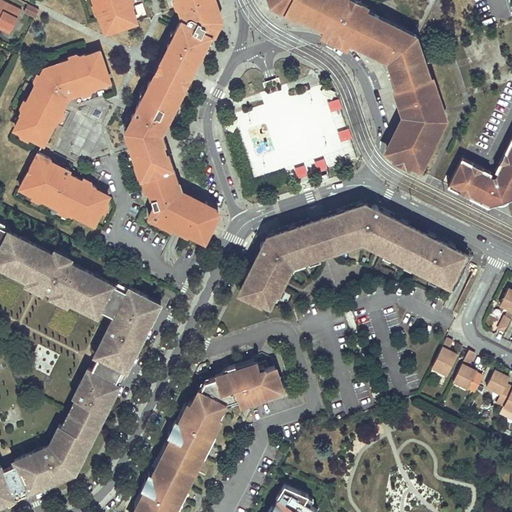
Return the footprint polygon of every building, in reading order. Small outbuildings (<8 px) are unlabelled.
[(0,0),(0,28),(9,33),(21,9),(2,0),(0,0)] [(100,16),(105,31),(135,21),(130,6),(132,5),(130,0),(92,0),(98,16),(100,16)] [(169,63),(190,74),(208,37),(222,10),(218,0),(181,0),(186,14),(199,10),(202,20),(196,18),(195,18),(194,19),(193,20),(192,22),(192,24),(196,26),(195,29),(185,24),(173,47),(174,48),(170,56),(172,57),(169,63)] [(278,0),(277,0),(274,6),(297,17),(305,22),(313,26),(318,28),(321,30),(319,33),(326,37),(331,27),(288,5),(278,0)] [(278,0),(288,5),(331,27),(334,21),(340,11),(343,4),(335,0),(278,0)] [(366,7),(359,3),(359,2),(355,0),(335,0),(343,4),(340,11),(345,13),(352,16),(355,10),(379,22),(384,20),(365,11),(366,7)] [(35,16),(38,9),(27,3),(23,11),(34,16),(35,16)] [(199,10),(186,14),(188,19),(185,24),(195,29),(196,26),(192,24),(192,22),(193,20),(194,19),(195,18),(196,18),(202,20),(199,10)] [(208,37),(190,74),(196,77),(225,20),(222,10),(208,37)] [(345,13),(340,11),(334,21),(340,24),(346,27),(343,33),(383,52),(387,43),(400,49),(404,61),(386,66),(390,77),(393,86),(397,98),(399,104),(401,111),(419,105),(424,122),(418,134),(399,124),(396,131),(389,144),(421,161),(438,128),(434,127),(438,119),(435,111),(439,110),(431,87),(427,85),(422,71),(425,68),(418,45),(414,46),(410,37),(403,34),(404,31),(384,20),(379,22),(355,10),(352,16),(345,13)] [(331,27),(326,37),(326,38),(331,41),(338,44),(338,43),(343,33),(346,27),(340,24),(334,21),(331,27)] [(404,31),(403,34),(410,37),(414,46),(418,45),(416,39),(404,31)] [(343,33),(338,43),(346,47),(348,43),(355,46),(362,50),(373,56),(378,58),(379,59),(383,52),(343,33)] [(383,52),(379,59),(386,66),(404,61),(400,49),(387,43),(383,52)] [(53,121),(55,123),(65,102),(59,99),(62,92),(57,90),(64,87),(64,88),(65,88),(65,89),(66,89),(67,89),(68,89),(69,89),(70,88),(71,87),(73,94),(95,87),(95,84),(109,79),(100,50),(85,55),(84,53),(43,66),(20,114),(22,115),(15,129),(42,143),(50,128),(48,127),(50,120),(53,121)] [(160,74),(163,76),(183,86),(190,90),(192,91),(198,78),(196,77),(190,74),(169,63),(167,62),(166,61),(160,74)] [(431,87),(425,68),(422,71),(427,85),(431,87)] [(195,234),(203,238),(214,215),(177,196),(172,177),(159,132),(173,106),(183,86),(163,76),(160,82),(156,80),(142,108),(143,109),(142,109),(141,110),(140,111),(140,112),(139,113),(139,114),(140,114),(140,115),(143,117),(142,120),(134,116),(127,130),(138,163),(140,161),(151,191),(154,190),(158,208),(154,216),(154,218),(154,219),(154,220),(154,221),(155,221),(157,222),(158,222),(159,222),(160,221),(161,220),(182,231),(188,234),(193,237),(195,234)] [(190,90),(183,86),(173,106),(159,132),(172,177),(177,196),(214,215),(203,238),(209,242),(224,212),(186,191),(168,133),(190,90)] [(335,91),(324,86),(320,93),(332,99),(335,91)] [(62,92),(59,99),(65,102),(68,95),(73,94),(71,87),(70,88),(69,89),(68,89),(67,89),(66,89),(65,89),(65,88),(64,88),(64,87),(57,90),(62,92)] [(419,105),(401,111),(399,124),(418,134),(420,130),(424,122),(419,105)] [(231,117),(225,129),(233,133),(239,121),(231,117)] [(461,156),(449,181),(460,187),(458,190),(467,194),(468,191),(479,197),(490,202),(500,200),(499,197),(505,196),(505,199),(511,197),(511,136),(496,168),(499,169),(496,174),(492,175),(488,173),(489,170),(461,156)] [(409,163),(418,167),(421,161),(389,144),(386,151),(394,156),(409,163)] [(80,215),(95,223),(108,195),(94,188),(96,186),(75,176),(73,182),(66,179),(69,173),(70,171),(70,170),(70,169),(69,168),(68,167),(66,166),(64,166),(63,167),(62,168),(62,169),(49,162),(51,158),(37,151),(30,166),(33,168),(30,174),(27,172),(19,187),(73,214),(74,212),(75,210),(81,213),(80,215)] [(394,156),(392,159),(407,167),(409,163),(394,156)] [(75,176),(69,173),(66,179),(73,182),(75,176)] [(460,187),(449,181),(447,184),(458,190),(460,187)] [(468,191),(467,194),(478,199),(479,197),(468,191)] [(248,274),(239,292),(270,308),(280,288),(274,284),(277,278),(284,281),(292,264),(304,260),(305,261),(307,261),(307,259),(318,256),(318,257),(338,251),(337,249),(348,246),(349,247),(351,246),(351,245),(363,240),(380,249),(383,243),(389,246),(386,252),(417,267),(416,268),(450,284),(468,254),(441,242),(439,242),(436,249),(428,245),(433,236),(403,222),(400,222),(396,230),(390,227),(395,217),(379,210),(379,208),(378,206),(377,205),(375,204),(374,204),(373,204),(372,205),(371,206),(370,208),(368,209),(366,205),(348,212),(324,220),(315,223),(310,225),(281,234),(268,238),(269,242),(266,243),(264,242),(263,241),(262,242),(261,242),(260,243),(259,244),(259,246),(259,247),(259,248),(260,249),(260,250),(252,265),(262,270),(259,276),(251,272),(250,273),(248,274)] [(281,234),(310,225),(309,222),(308,218),(265,232),(268,238),(281,234)] [(11,228),(0,221),(0,225),(10,231),(11,228)] [(0,498),(1,498),(3,502),(48,482),(46,478),(55,474),(57,478),(68,473),(66,469),(73,466),(77,458),(81,460),(87,447),(83,445),(106,400),(110,402),(117,388),(127,369),(132,360),(127,358),(131,350),(135,352),(140,343),(136,341),(144,324),(148,326),(161,301),(129,285),(128,287),(127,289),(114,283),(101,276),(99,279),(94,276),(95,273),(82,267),(81,270),(74,267),(76,264),(70,261),(54,252),(48,250),(47,253),(40,249),(42,246),(29,240),(27,243),(22,240),(23,237),(10,231),(0,225),(0,498)] [(439,242),(441,242),(433,236),(428,245),(436,249),(439,242)] [(55,249),(54,252),(70,261),(72,257),(55,249)] [(252,265),(248,274),(250,273),(251,272),(259,276),(262,270),(252,265)] [(277,278),(274,284),(280,288),(284,281),(277,278)] [(128,287),(115,280),(114,283),(127,289),(128,287)] [(511,288),(508,287),(500,302),(511,308),(511,288)] [(498,327),(504,330),(511,317),(504,314),(498,327)] [(148,326),(144,324),(136,341),(140,343),(148,326)] [(431,365),(447,372),(457,352),(448,348),(452,340),(445,337),(431,365)] [(453,379),(467,386),(475,369),(470,367),(467,365),(469,362),(474,351),(468,348),(453,379)] [(168,511),(177,496),(167,490),(169,487),(179,492),(203,444),(193,439),(195,435),(205,440),(218,414),(215,412),(222,399),(235,395),(236,393),(243,391),(247,402),(267,396),(266,393),(281,388),(272,362),(258,367),(255,359),(234,366),(232,362),(225,364),(226,369),(212,373),(212,375),(202,378),(198,386),(197,386),(190,399),(186,398),(177,417),(173,416),(170,422),(175,425),(171,432),(169,431),(149,471),(151,472),(147,479),(142,477),(139,484),(142,485),(132,506),(135,508),(133,511),(168,511)] [(496,400),(504,403),(510,390),(503,386),(506,382),(509,375),(494,368),(485,384),(500,391),(496,400)] [(511,384),(506,382),(503,386),(510,390),(511,386),(511,384)] [(511,386),(510,390),(504,403),(500,411),(509,415),(511,408),(511,386)] [(238,398),(240,404),(247,402),(243,391),(236,393),(235,395),(222,399),(215,412),(218,414),(224,403),(238,398)] [(110,402),(106,400),(83,445),(87,447),(110,402)] [(308,420),(310,426),(318,423),(316,417),(308,420)] [(170,422),(166,430),(169,431),(171,432),(175,425),(170,422)] [(203,444),(205,440),(195,435),(193,439),(203,444)] [(81,460),(77,458),(73,466),(66,469),(68,473),(76,470),(81,460)] [(151,472),(149,471),(146,470),(142,477),(147,479),(151,472)] [(169,487),(167,490),(177,496),(179,492),(169,487)] [(288,511),(273,503),(267,511),(288,511)]
